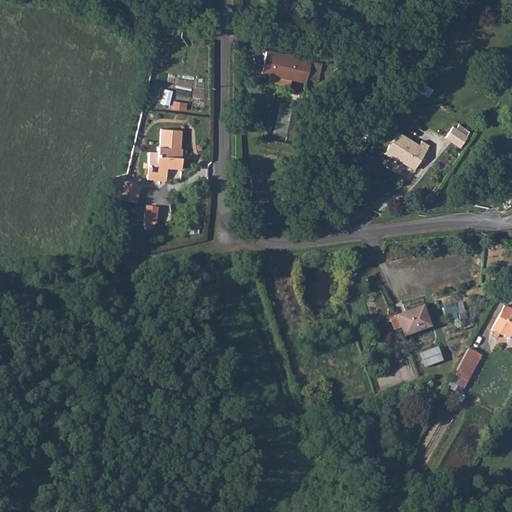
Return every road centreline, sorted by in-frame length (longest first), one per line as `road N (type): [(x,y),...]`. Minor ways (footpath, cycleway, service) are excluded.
road 1 (unclassified): [(225,0),(222,197),(236,229),(275,243),(432,222),(511,229)]
road 2 (track): [(0,293),(215,247),(236,229)]
